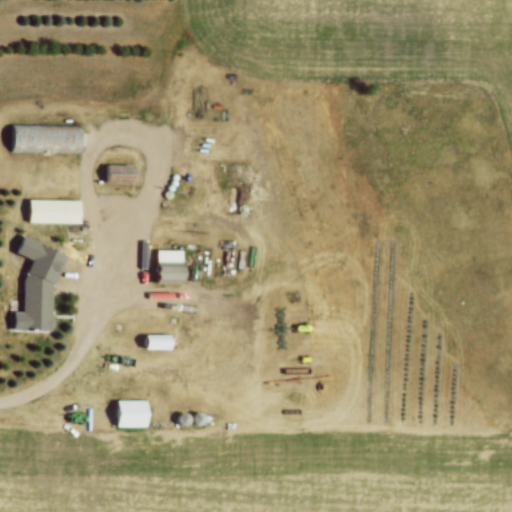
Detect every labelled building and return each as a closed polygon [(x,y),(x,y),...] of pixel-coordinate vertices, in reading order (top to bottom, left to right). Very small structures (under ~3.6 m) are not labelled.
[(11,123),(78,124),(78,153),(11,152),(11,123)] [(106,163),(131,165),(130,181),(105,180),(106,163)] [(26,197),(79,198),(79,222),(26,221),(26,197)] [(155,247),(183,248),(183,280),(155,280),(155,247)] [(22,279),(21,307),(14,307),(13,327),(47,329),(50,288),(38,287),(39,280),(22,279)] [(144,333),(166,334),(166,344),(144,344),(144,333)] [(115,400),(142,400),(142,422),(114,422),(115,400)]
